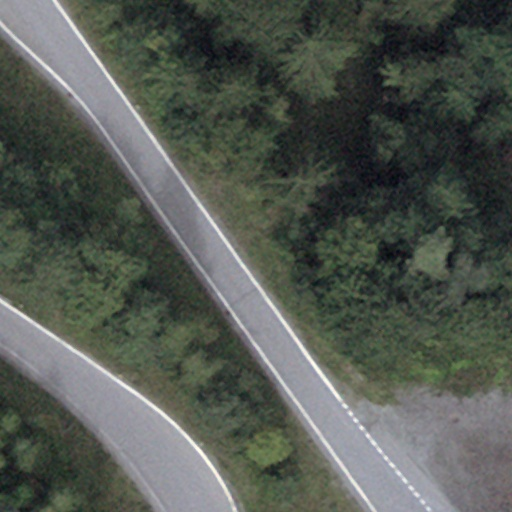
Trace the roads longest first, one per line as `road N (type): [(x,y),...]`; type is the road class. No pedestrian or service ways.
road 1 (unclassified): [(7,0),(396,511)]
road 2 (unclassified): [(191,511),(160,457),(126,419),(0,326)]
